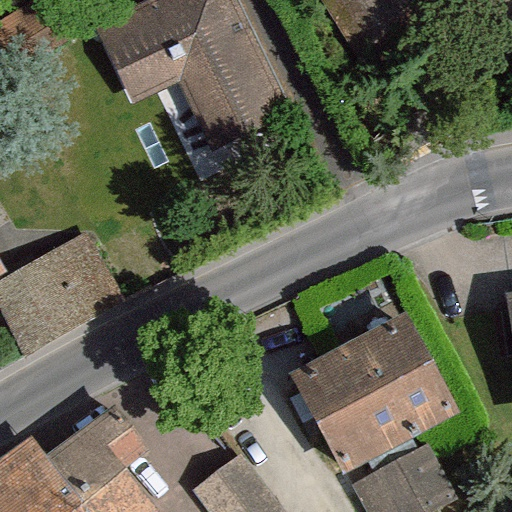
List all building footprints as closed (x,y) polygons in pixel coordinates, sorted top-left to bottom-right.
[(0,82),(71,38),(47,0),(36,0),(0,23),(0,82)] [(237,0),(161,0),(102,30),(136,98),(184,75),(218,144),(291,108),(237,0)] [(480,0),(331,0),(372,68),(458,14),(480,0)] [(124,304),(90,240),(0,287),(0,298),(30,355),(124,304)] [(456,414),(408,323),(300,380),(348,471),(456,414)] [(52,463),(91,511),(151,511),(117,470),(142,450),(115,414),(52,463)] [(0,511),(91,511),(52,463),(37,444),(0,470),(0,511)] [(432,511),(455,500),(429,451),(362,487),(375,511),(432,511)] [(279,511),(242,461),(200,493),(214,511),(279,511)]
